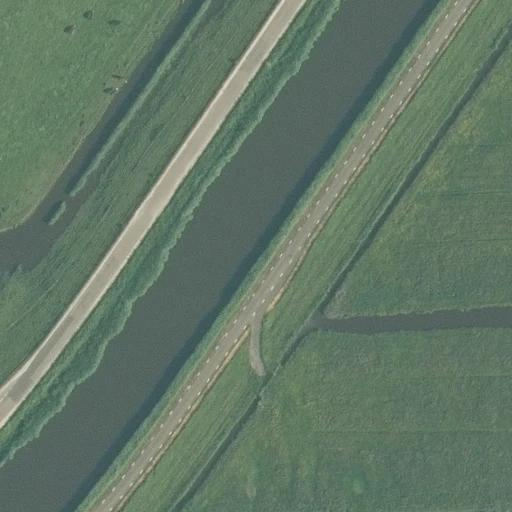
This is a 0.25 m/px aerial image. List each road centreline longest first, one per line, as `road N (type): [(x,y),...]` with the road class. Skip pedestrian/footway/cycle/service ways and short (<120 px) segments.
road 1 (unclassified): [(97,511),(171,423),(462,0)]
road 2 (tertiary): [(295,0),(0,417)]
